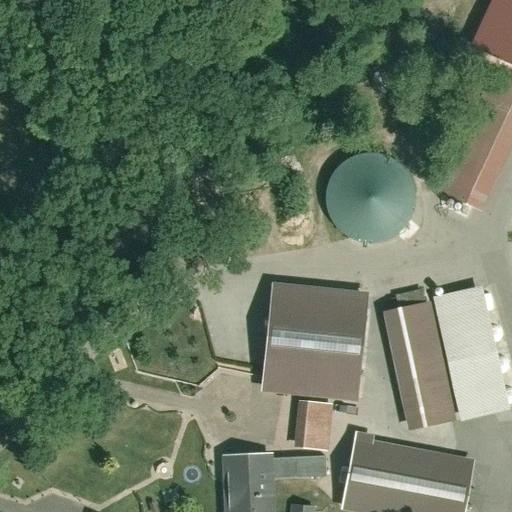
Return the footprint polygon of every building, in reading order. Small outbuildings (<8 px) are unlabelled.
[(511,137),(511,75),(493,67),(447,166),(490,186),(511,137)] [(327,219),(389,251),(424,183),(363,151),(327,219)] [(367,290),(272,280),(260,388),(356,398),(367,290)] [(482,283),(432,294),(459,418),(509,407),(482,283)] [(408,426),(454,417),(429,298),(383,308),(408,426)] [(298,448),(332,448),(333,401),(299,400),(298,448)] [(462,511),(473,457),(354,434),(340,507),(365,511),(462,511)] [(274,511),(272,451),(220,453),(222,511),(274,511)] [(315,511),(316,504),(290,503),(290,511),(315,511)]
